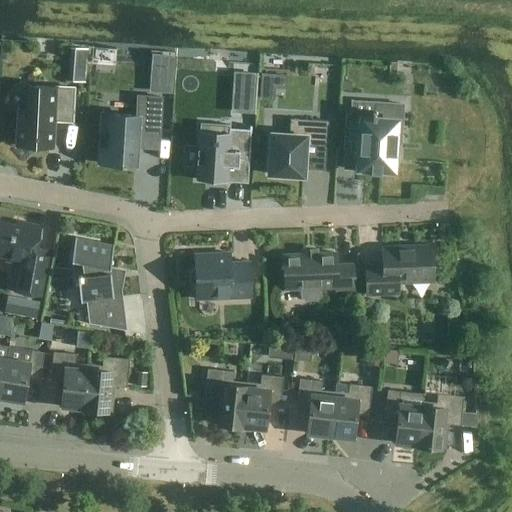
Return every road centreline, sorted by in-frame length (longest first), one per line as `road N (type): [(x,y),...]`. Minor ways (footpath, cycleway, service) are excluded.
road 1 (residential): [(442,210),(170,222),(149,231)]
road 2 (residential): [(149,231),(180,470)]
road 3 (tertiary): [(362,511),(322,485),(180,470)]
road 4 (tertiary): [(180,470),(0,451)]
road 5 (residential): [(0,183),(116,206),(149,231)]
